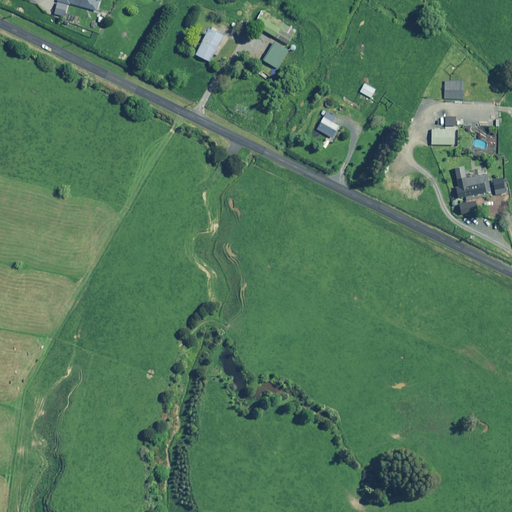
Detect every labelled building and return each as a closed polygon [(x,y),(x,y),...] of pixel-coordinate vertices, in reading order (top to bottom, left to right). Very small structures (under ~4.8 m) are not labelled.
[(69,5),(70,4),(96,11),(98,0),(57,0),(57,2),(69,5)] [(67,6),(57,3),(54,14),(64,17),(67,6)] [(288,45),(296,31),(262,12),(254,25),(288,45)] [(223,36),(209,29),(196,55),(210,62),(223,36)] [(288,51),(275,43),(264,61),(278,69),(288,51)] [(462,99),(463,81),(445,81),(444,99),(462,99)] [(375,90),(364,84),(360,92),(371,98),(375,90)] [(336,115),(324,108),(321,114),(325,116),(317,130),(332,138),(338,127),(332,123),(336,115)] [(455,130),(432,129),(431,144),(454,145),(455,130)] [(466,176),(464,167),(454,169),(458,187),(455,187),(458,198),(490,192),(486,172),(466,176)] [(505,177),(492,180),(495,194),(508,191),(507,189),(505,177)]
